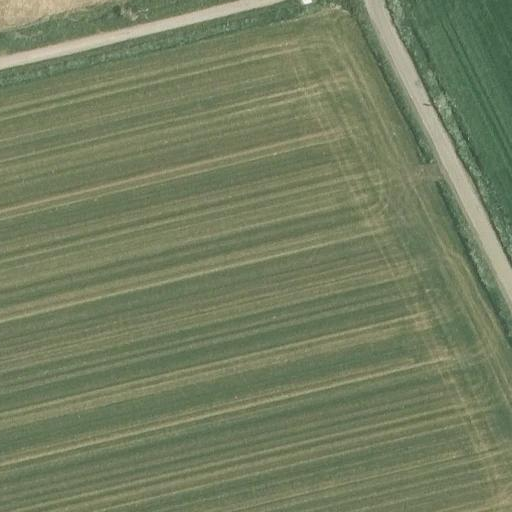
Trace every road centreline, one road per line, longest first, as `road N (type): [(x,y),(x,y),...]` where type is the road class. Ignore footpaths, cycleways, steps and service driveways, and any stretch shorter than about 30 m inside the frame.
road 1 (tertiary): [(511,298),(374,0)]
road 2 (unclassified): [(0,63),(261,0)]
